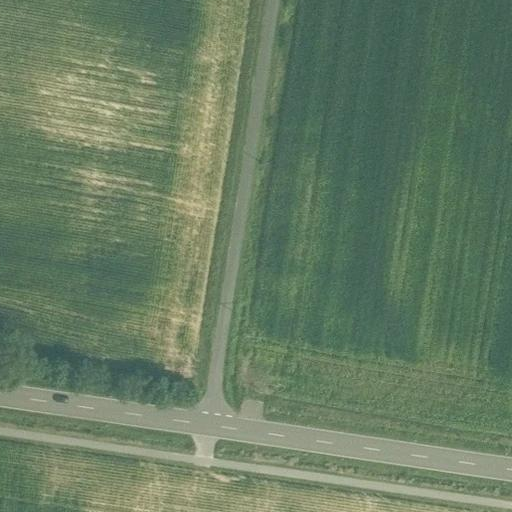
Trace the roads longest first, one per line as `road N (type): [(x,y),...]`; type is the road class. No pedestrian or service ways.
road 1 (unclassified): [(277,0),(214,426)]
road 2 (secondary): [(511,469),(214,426)]
road 3 (secondary): [(214,426),(0,395)]
